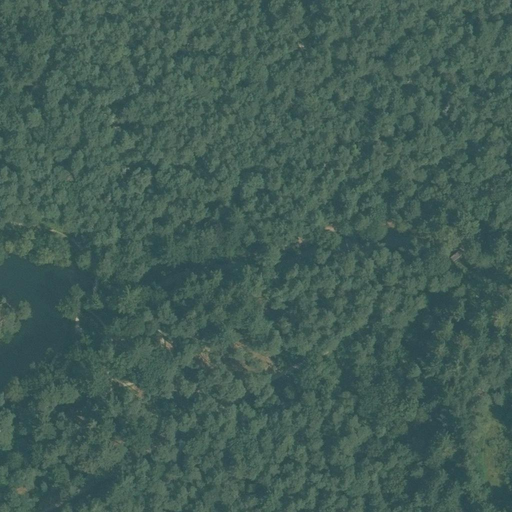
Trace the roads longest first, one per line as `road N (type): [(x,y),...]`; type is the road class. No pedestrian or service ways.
road 1 (track): [(86,485),(373,324)]
road 2 (track): [(451,231),(265,0)]
road 3 (track): [(386,511),(373,324)]
